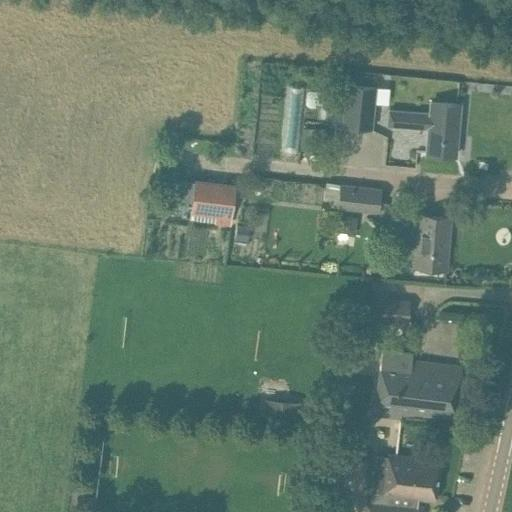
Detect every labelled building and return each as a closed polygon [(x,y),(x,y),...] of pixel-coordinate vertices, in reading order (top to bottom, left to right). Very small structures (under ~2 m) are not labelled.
[(376,84),(346,81),(342,124),(372,127),(376,84)] [(281,148),(298,150),(307,87),(290,84),(281,148)] [(426,153),(434,153),(454,155),(458,103),(430,101),(429,112),(391,109),(389,124),(428,127),(426,153)] [(231,224),(236,183),(195,178),(191,212),(192,212),(191,219),(231,224)] [(378,211),(382,188),(326,182),(324,205),(378,211)] [(449,216),(429,214),(410,213),(406,250),(415,251),(414,265),(445,268),(449,216)] [(237,224),(235,238),(247,239),(248,225),(237,224)] [(373,298),(372,317),(408,320),(409,300),(373,298)] [(411,353),(391,350),(382,349),(373,413),(400,415),(400,412),(454,417),(460,368),(410,361),(411,353)] [(298,401),(264,398),(263,413),(296,416),(298,401)] [(316,449),(328,450),(330,427),(321,426),(319,426),(316,449)] [(420,511),(421,505),(420,505),(420,506),(417,506),(418,498),(434,500),(439,460),(387,454),(383,491),(371,490),(370,496),(367,496),(365,511),(420,511)]
